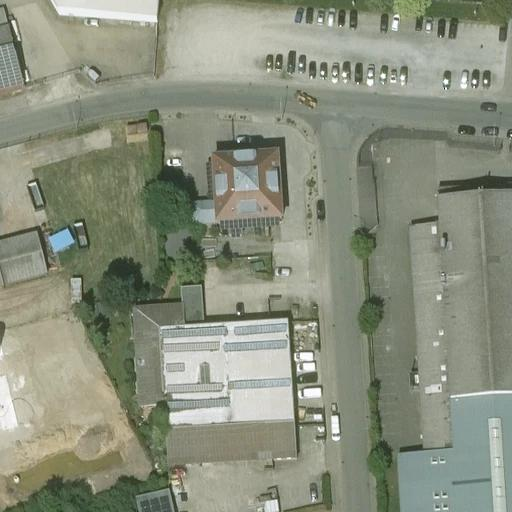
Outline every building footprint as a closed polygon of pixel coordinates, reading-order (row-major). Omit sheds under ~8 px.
[(159,0),(49,0),(59,17),(157,25),(159,0)] [(4,12),(0,13),(0,96),(25,90),(10,32),(9,32),(4,12)] [(279,160),(214,164),(219,227),(282,224),(279,160)] [(511,189),(438,194),(440,229),(452,406),(511,401),(511,189)] [(217,206),(191,207),(193,229),(219,227),(217,206)] [(440,229),(410,231),(424,458),(425,458),(425,459),(455,457),(452,406),(440,229)] [(0,291),(4,291),(3,288),(47,276),(38,239),(0,248),(0,291)] [(183,312),(136,315),(140,368),(139,368),(139,372),(140,372),(142,403),(164,402),(160,335),(185,333),(183,312)] [(185,333),(160,335),(164,402),(166,436),(167,436),(295,428),(289,326),(185,333)] [(511,511),(511,401),(452,406),(455,457),(425,459),(425,458),(424,458),(398,459),(401,511),(511,511)] [(295,428),(167,436),(169,469),(271,462),(271,463),(297,461),(295,428)]
